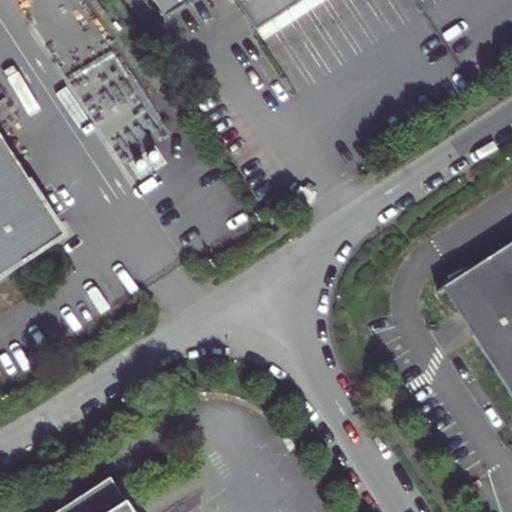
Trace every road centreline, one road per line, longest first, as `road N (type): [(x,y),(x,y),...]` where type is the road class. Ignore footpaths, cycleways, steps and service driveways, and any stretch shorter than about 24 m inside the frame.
road 1 (unclassified): [(262,285),(0,450)]
road 2 (unclassified): [(511,120),(262,285)]
road 3 (unclassified): [(262,285),(408,511)]
